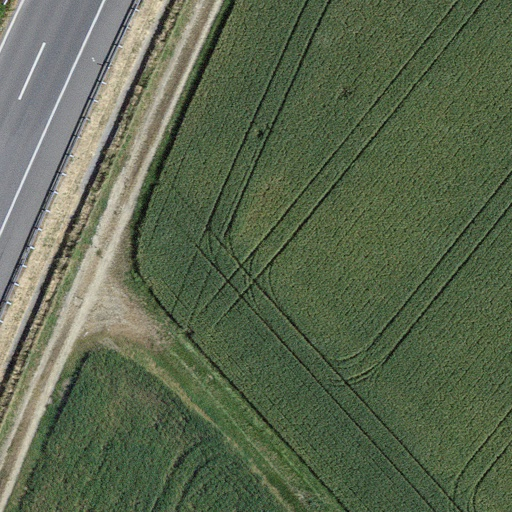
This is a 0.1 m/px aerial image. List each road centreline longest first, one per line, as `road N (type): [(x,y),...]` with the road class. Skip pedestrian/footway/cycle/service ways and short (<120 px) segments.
road 1 (track): [(0,489),(212,0)]
road 2 (track): [(85,287),(168,350),(318,511)]
road 3 (motorway): [(0,145),(65,0)]
